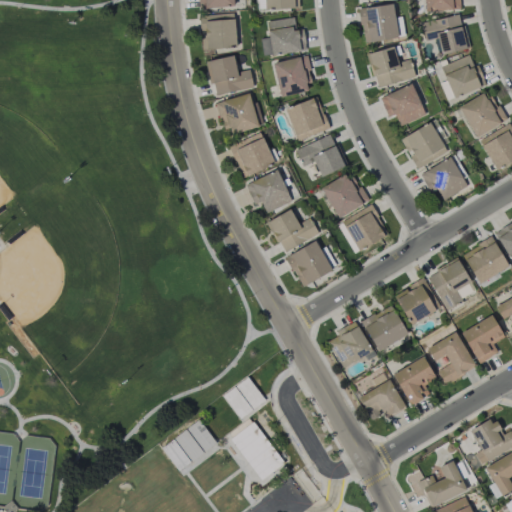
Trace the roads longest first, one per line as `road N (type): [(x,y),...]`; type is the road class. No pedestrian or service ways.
road 1 (residential): [(168,0),(178,91),(209,180),(393,511)]
road 2 (residential): [(331,0),(357,114),(428,243)]
road 3 (residential): [(289,330),(511,190)]
road 4 (residential): [(370,466),(511,375)]
